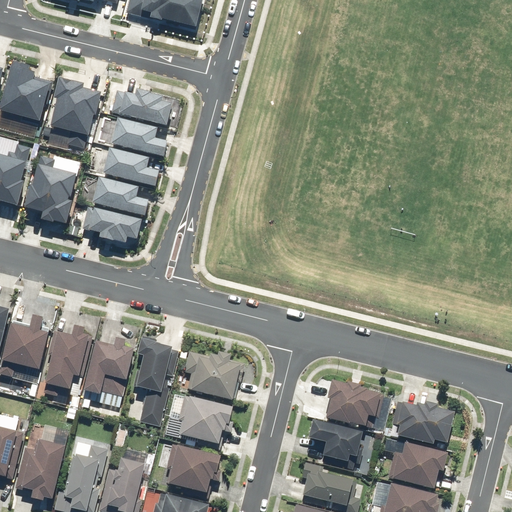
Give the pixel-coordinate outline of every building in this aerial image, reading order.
[(153,0),(149,17),(193,28),(196,17),(199,18),(201,14),(204,15),(205,13),(206,13),(209,1),(207,1),(207,0),(153,0)] [(1,112),(43,124),(54,84),(37,79),(38,74),(31,72),(33,68),(15,63),(1,112)] [(68,146),(85,150),(88,137),(91,138),(97,117),(98,117),(104,94),(86,89),(87,85),(62,79),(56,100),(60,101),(53,128),(71,132),(68,146)] [(113,114),(169,127),(174,105),(165,103),(166,98),(153,95),(153,94),(139,90),(138,96),(128,93),(127,94),(118,92),(113,114)] [(114,146),(166,158),(171,143),(159,139),(161,129),(120,120),(114,146)] [(9,157),(0,154),(0,205),(2,206),(3,202),(21,207),(27,182),(24,181),(29,163),(28,163),(32,148),(28,147),(19,145),(17,154),(10,152),(9,157)] [(105,176),(158,188),(162,172),(150,169),(152,159),(112,149),(105,176)] [(57,161),(42,157),(37,179),(35,186),(34,186),(28,209),(46,213),(44,222),(69,228),(75,202),(73,202),(79,175),(55,169),(57,161)] [(95,205),(147,217),(152,202),(140,198),(142,188),(102,179),(95,205)] [(103,238),(129,244),(130,239),(140,241),(145,221),(97,209),(96,213),(93,213),(94,209),(89,208),(84,230),(104,235),(103,238)] [(0,351),(2,352),(12,308),(0,305),(0,301),(1,300),(0,299),(0,351)] [(42,369),(51,332),(43,330),(46,316),(35,314),(32,327),(14,322),(1,375),(14,378),(14,377),(25,380),(26,374),(37,376),(39,369),(42,369)] [(87,333),(89,326),(77,323),(75,334),(61,331),(60,332),(56,331),(50,355),(54,356),(47,384),(73,390),(76,376),(85,378),(95,336),(92,336),(92,335),(87,333)] [(125,397),(137,348),(127,345),(129,339),(119,336),(117,344),(99,340),(87,390),(103,394),(104,392),(125,397)] [(174,377),(181,351),(174,350),(175,346),(158,342),(159,340),(144,336),(140,354),(146,356),(142,370),(139,369),(134,386),(149,390),(141,422),(162,427),(172,389),(168,388),(170,381),(168,380),(169,376),(174,377)] [(243,383),(248,363),(233,360),(235,354),(221,350),(220,354),(214,352),(213,356),(192,351),(187,372),(193,374),(189,389),(235,400),(240,382),(243,383)] [(350,383),(335,379),(330,398),(333,399),(328,417),(352,423),(352,421),(363,424),(363,425),(374,428),(377,417),(380,418),(386,395),(383,394),(384,393),(369,389),(370,388),(364,386),(364,384),(351,381),(350,383)] [(233,420),(237,407),(193,395),(192,397),(186,396),(180,421),(183,422),(179,437),(198,441),(197,445),(222,451),(224,439),(223,439),(225,431),(233,433),(236,421),(233,420)] [(450,443),(458,411),(440,406),(441,403),(428,400),(427,403),(419,401),(418,404),(405,401),(404,403),(399,401),(394,423),(402,425),(400,434),(436,443),(437,439),(450,443)] [(366,431),(316,419),(311,437),(329,441),(326,455),(346,460),(344,467),(355,470),(356,463),(361,464),(365,449),(362,448),(366,431)] [(14,480),(26,433),(20,432),(20,430),(0,425),(0,480),(0,481),(2,475),(8,477),(8,479),(14,480)] [(124,447),(128,431),(119,429),(115,445),(124,447)] [(55,499),(69,445),(42,438),(42,439),(38,439),(36,450),(27,448),(16,489),(24,491),(25,487),(35,490),(34,498),(46,501),(47,497),(55,499)] [(446,471),(451,451),(408,441),(404,453),(396,451),(390,479),(437,490),(442,470),(446,471)] [(221,470),(225,454),(180,443),(179,445),(175,444),(168,470),(172,471),(169,484),(210,494),(213,479),(221,481),(224,470),(221,470)] [(103,478),(110,449),(93,445),(90,456),(79,453),(78,456),(75,455),(66,492),(61,491),(56,510),(63,511),(71,511),(73,508),(88,511),(96,511),(103,489),(98,488),(100,477),(103,478)] [(139,500),(148,464),(123,458),(121,469),(119,468),(118,471),(111,469),(100,511),(101,511),(108,511),(110,505),(120,508),(119,511),(141,511),(144,501),(139,500)] [(309,479),(304,502),(327,507),(329,500),(334,501),(333,508),(347,511),(359,511),(363,499),(355,497),(359,482),(355,481),(356,479),(324,471),(325,467),(308,462),(304,478),(309,479)] [(382,507),(381,511),(440,511),(443,503),(440,502),(442,493),(394,482),(393,485),(379,481),(373,505),(382,507)] [(209,511),(212,503),(169,492),(168,494),(163,493),(160,503),(157,503),(154,511),(209,511)]
